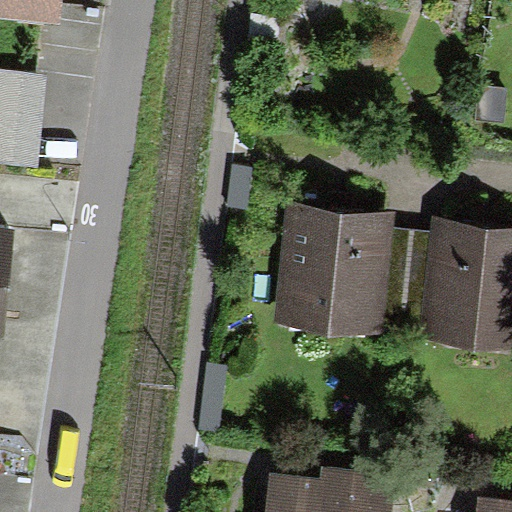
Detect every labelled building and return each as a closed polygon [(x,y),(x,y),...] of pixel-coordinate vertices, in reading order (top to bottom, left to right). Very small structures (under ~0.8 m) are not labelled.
[(0,61),(0,152),(34,155),(40,64),(0,61)] [(244,193),(245,162),(226,161),(225,192),(244,193)] [(393,214),(287,206),(275,323),(382,334),(385,310),(393,228),(393,214)] [(0,216),(0,315),(5,316),(14,217),(0,216)] [(511,226),(431,217),(429,232),(421,314),(418,338),(511,348),(511,226)] [(421,314),(429,232),(393,228),(385,310),(421,314)] [(229,367),(209,364),(200,429),(220,432),(229,367)] [(391,511),(396,477),(359,473),(320,469),(319,482),(271,477),(267,511),(391,511)] [(511,511),(511,502),(479,498),(477,511),(511,511)]
